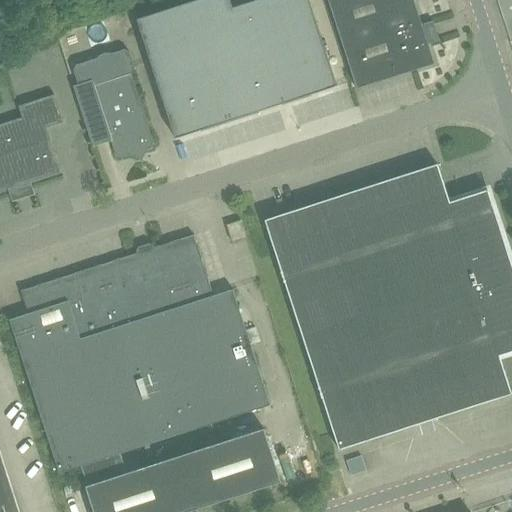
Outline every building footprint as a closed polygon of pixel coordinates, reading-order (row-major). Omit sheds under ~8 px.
[(226,0),(195,0),(135,20),(148,61),(175,144),(335,92),(333,86),(305,0),(255,0),(229,8),(226,0)] [(327,0),(357,89),(413,71),(434,64),(413,0),(327,0)] [(78,85),(74,86),(73,86),(93,147),(111,141),(116,156),(121,158),(130,155),(142,161),(148,149),(151,148),(153,143),(131,74),(132,74),(135,68),(134,66),(129,52),(124,49),(112,54),(109,52),(98,56),(97,59),(76,65),(73,70),(78,85)] [(0,182),(80,154),(51,76),(0,93),(0,182)] [(437,164),(264,220),(339,450),(511,394),(499,356),(511,351),(511,266),(487,190),(450,203),(437,164)] [(232,243),(245,239),(247,238),(241,220),(226,225),(232,243)] [(59,474),(81,466),(87,486),(85,486),(93,511),(188,511),(281,482),(263,429),(142,468),(138,456),(122,462),(120,454),(270,405),(250,345),(260,342),(255,326),(245,329),(232,290),(214,296),(194,235),(21,291),(28,313),(9,320),(59,474)] [(0,511),(19,511),(0,452),(0,511)]
